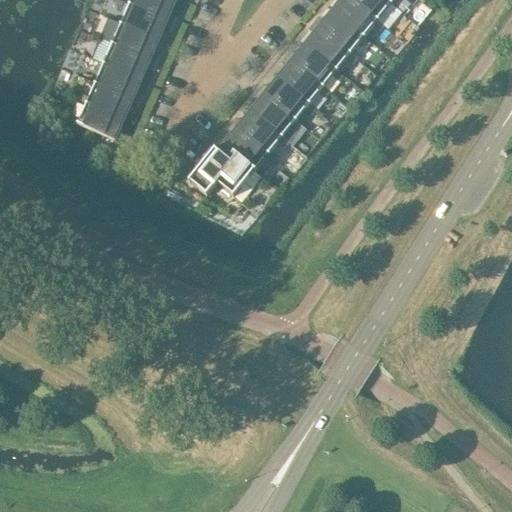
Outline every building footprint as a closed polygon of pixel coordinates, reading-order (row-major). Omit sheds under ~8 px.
[(169,16),(174,3),(167,0),(132,0),(132,1),(128,0),(122,0),(121,3),(129,6),(128,7),(173,26),(176,19),(175,18),(175,19),(169,16)] [(378,23),(349,0),(337,0),(341,3),(333,13),(364,40),(365,39),(364,39),(373,27),(380,33),(380,34),(384,29),(378,23)] [(391,7),(392,6),(384,0),(349,0),(378,23),(378,22),(387,11),(394,16),(394,17),(398,12),(391,7)] [(170,33),(173,26),(128,7),(129,8),(123,21),(115,18),(115,17),(113,23),(120,26),(157,43),(163,30),(169,33),(170,33)] [(364,40),(333,13),(324,25),(319,20),(318,19),(313,26),(351,56),(351,55),(360,44),(367,50),(366,50),(367,50),(371,45),(364,40)] [(152,55),(157,43),(120,26),(120,27),(120,28),(115,41),(107,37),(106,37),(104,42),(112,46),(111,46),(156,66),(159,58),(158,58),(152,55)] [(350,57),(351,56),(313,26),(308,32),(309,32),(314,36),(305,48),(337,73),(338,73),(337,72),(346,61),(353,67),(357,62),(350,57)] [(153,73),(156,66),(111,46),(111,47),(112,47),(106,61),(98,57),(98,56),(95,62),(103,66),(140,82),(146,70),(152,72),(152,73),(153,73)] [(337,74),(337,73),(305,48),(297,58),(291,54),(292,53),(291,53),(286,59),(323,90),(324,89),(323,89),(332,78),(339,83),(339,84),(343,79),(337,74)] [(323,90),(286,59),(281,65),(281,66),(282,66),(287,70),(278,80),(310,107),(310,106),(319,95),(326,100),(325,100),(326,101),(330,96),(323,90)] [(135,95),(140,82),(103,66),(102,67),(103,67),(97,81),(89,77),(90,76),(89,76),(87,82),(94,85),(94,86),(139,105),(142,98),(141,97),(141,98),(135,95)] [(309,107),(310,107),(278,80),(269,92),(264,87),(264,86),(258,93),(296,123),(297,123),(296,122),(305,111),(312,117),(316,113),(309,107)] [(136,113),(139,105),(94,86),(94,87),(95,87),(89,100),(81,97),(81,96),(78,102),(86,105),(85,106),(123,122),(129,109),(135,112),(136,113)] [(296,124),(296,123),(258,93),(253,99),(254,99),(260,103),(251,114),(283,140),(283,139),(282,139),(292,128),(298,134),(302,129),(296,124)] [(117,135),(123,122),(85,106),(86,107),(80,120),(72,117),(72,116),(70,122),(77,125),(77,126),(121,146),(125,137),(124,137),(117,135)] [(282,141),(283,140),(251,114),(242,125),(237,121),(237,120),(236,120),(231,126),(269,157),(269,156),(278,145),(285,150),(284,151),(285,151),(289,146),(282,141)] [(268,157),(269,157),(231,126),(226,132),(227,133),(232,137),(224,147),(223,147),(255,174),(256,173),(255,173),(264,162),(271,167),(271,168),(275,163),(268,157)] [(255,174),(223,147),(222,148),(223,148),(218,155),(217,155),(231,167),(224,176),(216,186),(217,186),(232,199),(233,200),(249,180),(254,174),(255,174)] [(216,186),(224,176),(231,167),(217,155),(218,155),(210,149),(209,150),(210,150),(195,168),(195,167),(194,168),(198,172),(188,184),(190,185),(206,197),(205,198),(206,199),(217,186),(216,186)]
